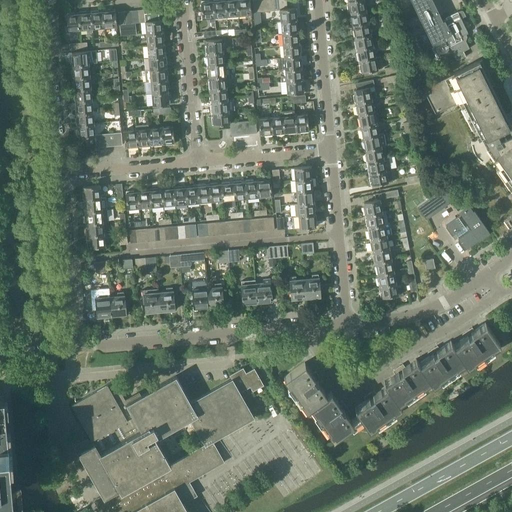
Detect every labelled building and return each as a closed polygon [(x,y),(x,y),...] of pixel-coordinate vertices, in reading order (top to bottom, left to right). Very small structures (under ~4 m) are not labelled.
[(223,0),(213,1),(215,17),(226,16),(224,0),(223,0)] [(224,0),(226,16),(239,15),(237,0),(224,0)] [(237,0),(239,15),(250,14),(249,0),(237,0)] [(264,0),(266,11),(273,10),(271,0),(264,0)] [(296,20),(295,8),(287,8),(285,0),(271,0),(273,10),(279,10),(280,21),(296,20)] [(350,13),(366,10),(364,3),(369,2),(368,0),(351,0),(347,1),(350,13)] [(465,15),(463,11),(463,10),(462,10),(461,10),(460,10),(445,17),(446,19),(442,21),(432,0),(410,0),(433,46),(431,48),(436,59),(451,52),(467,44),(465,40),(466,36),(465,34),(467,33),(460,18),(465,15)] [(215,21),(215,17),(213,1),(200,2),(202,18),(209,18),(209,22),(215,21)] [(102,9),(103,11),(104,28),(116,26),(115,10),(110,10),(110,9),(102,9)] [(136,10),(138,22),(145,22),(144,21),(145,21),(143,9),(136,10)] [(92,29),(104,28),(103,11),(98,12),(98,10),(90,11),(90,12),(92,29)] [(352,25),(368,21),(366,10),(350,13),(352,25)] [(92,32),(92,29),(90,12),(86,13),(86,11),(78,12),(79,13),(80,30),(86,29),(87,33),(92,32)] [(80,30),(79,13),(74,14),(74,12),(66,13),(67,15),(66,15),(67,26),(64,26),(64,31),(68,31),(80,30)] [(144,21),(145,22),(146,34),(162,32),(161,20),(145,21),(144,21)] [(297,32),(296,20),(280,21),(281,33),(297,32)] [(354,36),(370,33),(368,21),(352,25),(354,36)] [(129,24),(120,25),(120,36),(130,35),(129,24)] [(162,32),(146,34),(147,45),(163,44),(162,32)] [(297,32),(281,33),(282,45),(298,44),(297,32)] [(357,48),(373,45),(370,33),(354,36),(357,48)] [(205,40),(206,52),(223,51),(222,39),(205,40)] [(163,44),(147,45),(148,57),(164,56),(163,44)] [(298,44),(282,45),(283,57),(299,56),(298,44)] [(359,60),(375,56),(373,45),(357,48),(359,60)] [(71,52),(72,64),(89,63),(88,51),(71,52)] [(207,64),(224,63),(223,51),(206,52),(207,64)] [(164,56),(148,57),(149,69),(165,68),(164,56)] [(299,56),(283,57),(285,69),(301,67),(299,56)] [(375,56),(359,60),(361,72),(378,68),(375,56)] [(486,139),(497,133),(511,126),(509,120),(491,85),(494,84),(482,59),(423,88),(437,118),(464,105),(480,137),(484,135),(486,139)] [(73,76),(90,75),(89,63),(72,64),(73,76)] [(208,76),(225,75),(229,75),(228,63),(224,63),(207,64),(208,76)] [(398,71),(396,65),(384,68),(385,74),(398,71)] [(301,67),(285,69),(285,76),(280,76),(281,82),(285,81),(302,80),(301,67)] [(166,80),(165,68),(149,69),(149,76),(145,76),(145,82),(150,81),(166,80)] [(398,74),(386,76),(387,82),(399,80),(398,74)] [(73,76),(74,88),(91,87),(90,75),(73,76)] [(210,88),(226,87),(225,75),(208,76),(210,88)] [(151,93),(167,92),(166,80),(150,81),(151,93)] [(303,92),(302,80),(285,81),(286,93),(303,92)] [(354,83),(355,89),(369,86),(369,87),(374,86),(373,80),(361,82),(354,83)] [(355,102),(376,97),(374,90),(370,91),(369,87),(369,86),(355,89),(353,89),(355,102)] [(91,87),(74,88),(76,100),(92,99),(91,87)] [(227,99),(226,87),(210,88),(211,100),(227,99)] [(168,104),(167,92),(151,93),(152,105),(168,104)] [(292,96),(293,102),(293,103),(305,102),(304,95),(292,96)] [(377,103),(376,97),(355,102),(358,113),(374,110),(372,104),(377,103)] [(92,99),(76,100),(77,112),(93,110),(92,99)] [(228,111),(227,99),(211,100),(212,112),(228,111)] [(93,110),(77,112),(78,124),(94,122),(93,110)] [(376,122),(374,110),(358,113),(360,125),(376,122)] [(228,111),(212,112),(213,124),(228,123),(228,122),(229,122),(228,111)] [(294,114),(296,131),(308,130),(307,113),(294,114)] [(284,132),(296,131),(294,114),(282,116),(284,132)] [(272,133),(284,132),(282,116),(271,117),(272,133)] [(260,134),(272,133),(271,117),(258,118),(260,134)] [(94,122),(78,124),(79,137),(95,135),(95,134),(94,122)] [(378,133),(376,122),(360,125),(362,137),(378,133)] [(136,129),(137,145),(149,144),(148,128),(148,124),(135,125),(136,129)] [(159,127),(161,143),(173,142),(172,126),(159,127)] [(148,128),(149,144),(161,143),(159,127),(148,128)] [(137,145),(136,129),(124,130),(125,146),(137,145)] [(378,133),(362,137),(364,148),(381,145),(385,144),(383,132),(378,133)] [(511,132),(494,142),(499,150),(494,153),(497,157),(494,159),(511,185),(511,213),(507,217),(511,224),(511,132)] [(383,157),(381,145),(364,148),(367,160),(383,157)] [(387,156),(383,157),(367,160),(369,172),(390,168),(387,156)] [(295,180),(311,179),(310,166),(293,168),(295,180)] [(393,181),(390,168),(369,172),(371,184),(387,181),(387,182),(393,181)] [(273,187),(279,186),(279,181),(280,181),(279,169),(272,169),(273,187)] [(419,182),(418,174),(405,177),(407,184),(419,182)] [(257,180),(258,197),(271,196),(270,179),(257,180)] [(312,190),(311,179),(295,180),(296,192),(312,190)] [(245,181),(246,198),(258,197),(257,180),(245,181)] [(233,183),(235,199),(246,198),(245,181),(233,183)] [(221,184),(223,200),(235,199),(233,183),(221,184)] [(209,185),(210,201),(223,200),(221,184),(209,185)] [(83,187),(85,199),(100,197),(99,186),(100,186),(100,185),(83,187)] [(210,201),(209,185),(197,186),(199,202),(210,201)] [(456,198),(450,189),(447,185),(416,206),(426,219),(431,215),(456,198)] [(185,187),(187,203),(199,202),(197,186),(185,187)] [(174,188),(175,204),(187,203),(185,187),(174,188)] [(163,205),(175,204),(174,188),(161,189),(163,205)] [(163,205),(161,189),(149,190),(151,207),(163,205)] [(397,189),(384,191),(386,198),(398,195),(397,189)] [(151,207),(149,190),(138,191),(139,208),(151,207)] [(313,202),(312,190),(296,192),(297,204),(313,202)] [(127,209),(139,208),(138,191),(125,192),(127,209)] [(86,211),(102,209),(100,197),(85,199),(86,211)] [(365,214),(381,211),(379,199),(363,202),(365,214)] [(314,214),(313,202),(297,204),(294,204),(295,216),(298,216),(314,214)] [(468,204),(458,211),(457,211),(459,214),(455,216),(445,222),(446,223),(445,224),(446,225),(445,225),(454,239),(457,237),(465,248),(477,239),(478,240),(489,232),(473,209),(472,210),(468,204)] [(87,223),(103,221),(102,209),(86,211),(87,223)] [(381,211),(365,214),(368,226),(384,223),(387,222),(385,210),(381,211)] [(315,226),(314,214),(298,216),(299,227),(296,227),(297,233),(308,232),(307,227),(315,226)] [(283,217),(276,217),(277,230),(284,229),(283,217)] [(88,235),(104,233),(103,227),(108,226),(107,221),(103,221),(87,223),(88,235)] [(386,234),(384,223),(368,226),(370,238),(386,234)] [(127,243),(126,231),(119,231),(120,244),(127,243)] [(104,233),(88,235),(89,247),(105,246),(105,245),(104,233)] [(389,247),(386,234),(370,238),(373,250),(389,247)] [(314,252),(313,242),(301,243),(302,253),(314,252)] [(276,245),(277,257),(287,256),(286,244),(276,245)] [(276,257),(277,257),(276,245),(266,246),(267,258),(268,258),(276,257)] [(391,258),(389,247),(373,250),(375,262),(391,258)] [(238,249),(228,250),(229,262),(239,261),(238,249)] [(229,262),(228,250),(218,251),(218,262),(229,262)] [(203,252),(189,253),(190,261),(204,260),(203,252)] [(179,254),(180,266),(190,265),(190,261),(189,253),(179,254)] [(170,267),(180,266),(179,254),(169,255),(170,267)] [(144,257),(146,269),(156,268),(155,256),(144,257)] [(135,270),(146,269),(144,257),(134,258),(135,270)] [(277,266),(276,257),(268,258),(269,267),(277,266)] [(393,270),(391,258),(375,262),(377,273),(393,270)] [(432,258),(424,260),(426,269),(434,267),(432,258)] [(132,267),(131,259),(122,259),(123,268),(132,267)] [(107,271),(106,261),(95,262),(96,272),(107,271)] [(396,282),(393,270),(377,273),(380,285),(396,282)] [(304,278),(305,298),(320,297),(318,276),(317,274),(312,274),(312,277),(304,278)] [(291,299),(305,298),(304,278),(296,279),(296,276),(289,276),(291,299)] [(256,282),(258,302),(271,301),(269,278),(263,279),(263,281),(256,282)] [(417,290),(414,278),(408,279),(410,292),(417,290)] [(243,304),(258,302),(256,282),(247,283),(247,280),(241,281),(243,304)] [(400,281),(396,282),(380,285),(382,297),(398,294),(397,288),(401,287),(400,281)] [(207,287),(209,307),(223,306),(221,285),(220,285),(220,283),(214,283),(215,286),(207,287)] [(194,308),(209,307),(207,287),(199,287),(198,285),(192,285),(194,308)] [(166,290),(158,291),(160,311),(174,309),(174,310),(172,287),(166,288),(166,290)] [(160,311),(158,291),(150,292),(150,289),(143,290),(145,312),(146,312),(160,311)] [(110,295),(112,315),(125,314),(126,314),(124,292),(117,292),(117,295),(110,295)] [(112,315),(110,295),(101,296),(101,293),(95,294),(97,317),(97,316),(112,315)] [(453,344),(468,365),(499,343),(485,322),(474,330),(472,327),(467,330),(462,333),(465,336),(453,344)] [(468,365),(453,344),(450,340),(439,348),(437,345),(432,348),(427,352),(429,355),(419,362),(433,383),(464,362),(467,366),(468,365)] [(433,383),(419,362),(416,358),(404,366),(402,363),(397,367),(393,370),(395,373),(383,381),(386,385),(398,402),(429,380),(432,384),(433,383)] [(310,406),(326,394),(319,383),(322,381),(315,371),(313,372),(312,373),(304,362),(283,376),(306,409),(310,406)] [(154,387),(139,396),(132,400),(126,403),(114,380),(71,404),(91,439),(88,441),(77,447),(104,493),(96,498),(104,511),(187,511),(183,503),(197,496),(189,481),(224,462),(212,441),(254,417),(240,392),(250,386),(252,391),(263,384),(261,381),(254,368),(243,373),(240,368),(234,372),(230,375),(231,378),(227,381),(191,401),(180,383),(176,375),(159,385),(154,387)] [(359,414),(362,419),(369,428),(401,406),(398,402),(386,385),(375,393),(373,390),(368,393),(364,397),(366,400),(354,408),(359,414)] [(353,423),(351,420),(345,412),(348,410),(345,405),(342,400),(339,402),(331,391),(326,394),(310,406),(332,438),(351,425),(353,423)] [(8,441),(5,405),(4,394),(0,394),(0,495),(13,494),(9,451),(8,441)]
